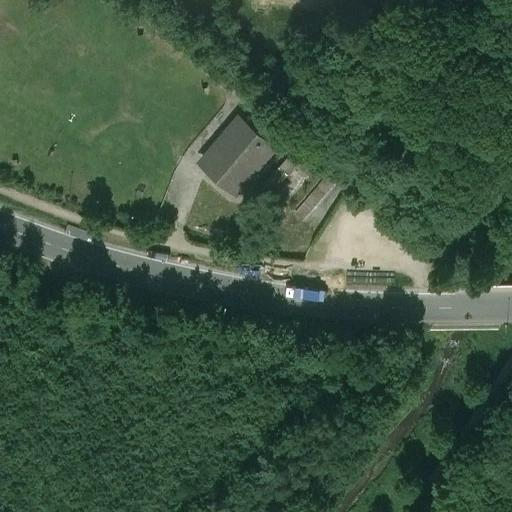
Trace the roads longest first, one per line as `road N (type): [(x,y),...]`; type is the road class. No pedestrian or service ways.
road 1 (unclassified): [(0,227),(128,269),(346,308)]
road 2 (residential): [(346,308),(511,306)]
